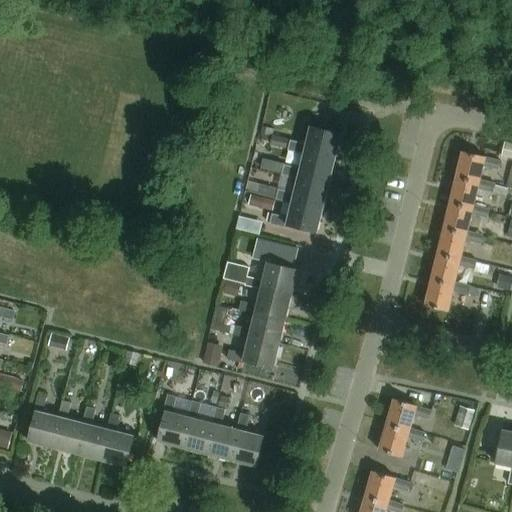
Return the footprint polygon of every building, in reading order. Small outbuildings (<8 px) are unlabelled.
[(294,141),(292,151),(308,155),(308,152),(338,159),(344,134),(315,127),(311,145),(294,141)] [(466,150),(459,176),(485,183),(485,181),(489,166),(503,170),(505,161),(466,150)] [(288,165),(286,174),(302,178),(303,176),(332,184),(338,159),(308,152),(308,155),(304,169),(288,165)] [(282,188),(280,199),(296,203),(326,210),(332,184),(303,176),(302,178),(299,192),(282,188)] [(459,176),(452,202),(478,208),(480,203),(483,190),(497,194),(499,185),(485,181),(485,183),(459,176)] [(249,204),(263,208),(265,198),(251,194),(249,204)] [(452,202),(446,227),(471,234),(472,232),(476,215),(490,219),(493,207),(480,203),(478,208),(452,202)] [(275,214),(273,224),(290,228),(290,225),(320,233),(326,210),(296,203),(292,218),(275,214)] [(511,204),(510,211),(499,208),(498,213),(511,216),(511,204)] [(242,214),(240,228),(265,230),(267,216),(242,214)] [(446,227),(439,253),(465,260),(466,257),(469,243),(481,247),(484,236),(472,232),(471,234),(446,227)] [(439,253),(432,279),(458,286),(459,280),(463,267),(475,270),(478,260),(466,257),(465,260),(439,253)] [(295,295),(301,271),(270,263),(266,280),(250,276),(248,286),(264,290),(264,288),(295,295)] [(432,279),(425,305),(451,311),(457,290),(469,293),(472,283),(459,280),(458,286),(432,279)] [(238,296),(241,283),(227,280),(224,292),(238,296)] [(289,319),(295,295),(264,288),(264,290),(260,305),(245,301),(242,311),(258,315),(258,312),(289,319)] [(0,319),(12,323),(15,312),(0,308),(0,319)] [(283,343),(289,319),(258,312),(258,315),(254,330),(238,326),(236,336),(252,340),(253,336),(283,343)] [(0,345),(6,347),(8,338),(0,336),(0,345)] [(71,352),(73,340),(56,336),(53,348),(71,352)] [(277,368),(283,343),(253,336),(252,340),(248,354),(232,350),(230,359),(247,363),(248,360),(277,368)] [(219,365),(224,346),(208,342),(203,361),(219,365)] [(167,412),(160,440),(185,447),(192,418),(189,418),(175,414),(179,397),(169,394),(165,411),(167,412)] [(62,419),(59,418),(46,415),(50,397),(39,395),(35,412),(37,414),(29,443),(54,449),(62,419)] [(396,398),(388,425),(411,432),(412,429),(416,415),(430,419),(433,410),(396,398)] [(192,418),(185,447),(209,453),(217,425),(213,424),(198,420),(203,403),(194,400),(189,418),(192,418)] [(86,425),(84,425),(70,421),(74,404),(64,401),(59,418),(62,419),(54,449),(78,456),(86,425)] [(217,425),(209,453),(234,460),(242,431),(238,430),(224,426),(228,409),(218,407),(213,424),(217,425)] [(110,432),(109,431),(96,428),(100,411),(88,408),(84,425),(86,425),(78,456),(103,462),(110,432)] [(242,431),(234,460),(259,466),(266,437),(248,432),(253,414),(243,413),(238,430),(242,431)] [(127,468),(135,438),(118,433),(122,417),(113,415),(109,431),(110,432),(103,462),(127,468)] [(425,433),(412,429),(411,432),(388,425),(380,451),(402,458),(409,438),(422,442),(425,433)] [(10,432),(0,429),(0,447),(6,449),(10,432)] [(511,483),(511,433),(502,431),(495,462),(511,465),(511,469),(509,482),(511,483)] [(442,473),(461,476),(463,460),(444,457),(442,473)] [(375,469),(367,496),(389,503),(390,500),(395,486),(409,490),(412,481),(375,469)] [(401,511),(404,504),(390,500),(389,503),(367,496),(361,511),(386,511),(388,509),(397,511),(401,511)]
